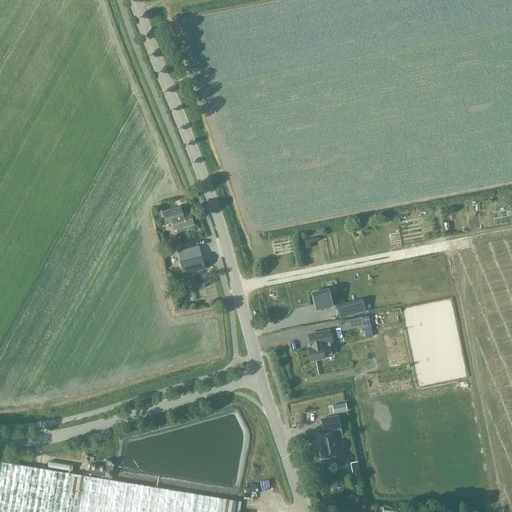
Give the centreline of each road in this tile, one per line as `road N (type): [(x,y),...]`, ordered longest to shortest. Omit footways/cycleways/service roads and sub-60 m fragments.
road 1 (tertiary): [(259,376),(214,208),(135,0)]
road 2 (track): [(511,227),(236,283)]
road 3 (tertiary): [(0,442),(92,428),(259,376)]
road 4 (track): [(389,256),(237,289)]
road 5 (tertiary): [(305,511),(259,376)]
